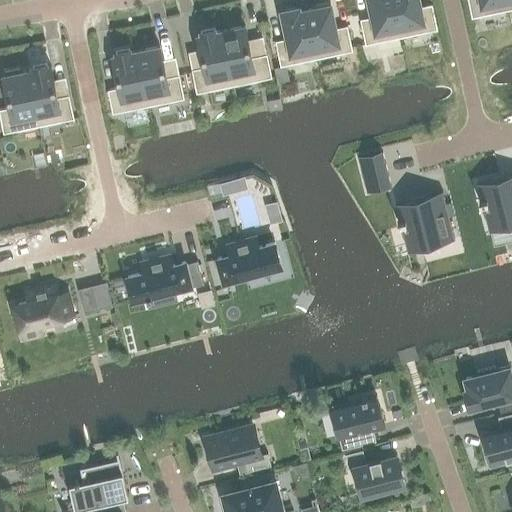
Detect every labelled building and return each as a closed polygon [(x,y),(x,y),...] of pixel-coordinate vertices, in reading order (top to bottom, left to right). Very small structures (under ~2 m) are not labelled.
[(365,45),(401,37),(393,0),(368,0),(372,17),(360,19),(365,45)] [(393,0),(401,37),(437,30),(432,4),(420,7),(418,0),(393,0)] [(467,0),(472,18),(508,10),(505,0),(467,0)] [(306,10),(316,59),(352,51),(347,26),(335,28),(330,2),(313,6),(313,8),(306,10)] [(280,66),(316,59),(306,10),(299,11),(299,8),(281,11),(287,38),(275,41),(280,66)] [(245,26),(221,31),(233,86),(272,78),(267,54),(251,57),(245,26)] [(196,93),(233,86),(221,31),(215,32),(215,29),(201,31),(201,35),(198,36),(204,67),(191,70),(196,93)] [(160,46),(136,51),(148,106),(184,98),(179,75),(167,78),(160,46)] [(113,113),(148,106),(136,51),(131,52),(130,49),(116,52),(116,55),(113,56),(119,87),(108,90),(113,113)] [(33,70),(27,71),(38,126),(74,118),(69,95),(57,97),(51,66),(47,67),(47,63),(32,66),(33,70)] [(0,117),(3,133),(38,126),(27,71),(20,73),(19,69),(5,72),(6,75),(4,76),(10,107),(0,109),(0,117)] [(382,152),(358,158),(367,194),(391,188),(382,152)] [(511,173),(477,182),(481,199),(479,199),(480,203),(482,202),(489,231),(511,224),(511,173)] [(245,176),(233,180),(236,190),(248,186),(245,176)] [(443,191),(396,203),(400,219),(398,220),(398,223),(401,223),(405,241),(419,238),(422,248),(455,239),(443,191)] [(232,254),(218,258),(224,281),(281,265),(275,242),(258,247),(256,237),(238,242),(229,245),(232,254)] [(144,273),(124,277),(130,301),(203,283),(197,259),(174,265),(172,255),(141,263),(144,273)] [(74,315),(68,292),(56,295),(54,285),(27,292),(30,301),(14,306),(20,329),(21,329),(23,338),(42,333),(40,324),(74,315)] [(97,309),(91,286),(78,289),(84,312),(97,309)] [(476,376),(466,379),(469,390),(465,391),(469,407),(499,399),(502,411),(500,412),(500,413),(511,409),(511,380),(509,368),(498,371),(497,366),(475,372),(476,376)] [(384,425),(377,396),(367,398),(367,397),(362,398),(362,399),(331,407),(342,450),(376,441),(373,428),(384,425)] [(511,459),(511,413),(498,417),(498,418),(502,417),(505,428),(481,434),(489,465),(511,459)] [(254,426),(205,438),(213,468),(245,460),(248,471),(271,466),(268,453),(261,455),(254,426)] [(307,447),(299,449),(302,461),(310,459),(307,447)] [(345,455),(349,468),(355,467),(362,495),(404,485),(397,455),(381,459),(380,456),(369,459),(370,462),(366,463),(363,450),(345,455)] [(123,475),(119,459),(118,453),(116,453),(118,459),(80,468),(83,481),(79,482),(78,479),(75,480),(75,483),(69,484),(75,508),(61,511),(64,511),(75,510),(75,511),(119,511),(126,511),(118,476),(123,475)] [(283,511),(282,511),(274,482),(224,495),(228,511),(293,511),(293,510),(283,511)] [(432,503),(430,496),(424,498),(425,505),(432,503)]
